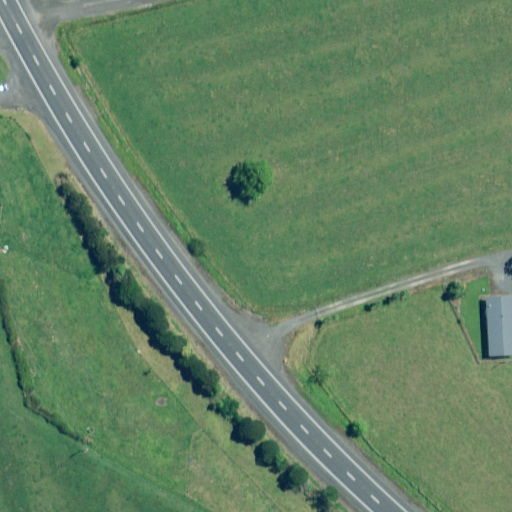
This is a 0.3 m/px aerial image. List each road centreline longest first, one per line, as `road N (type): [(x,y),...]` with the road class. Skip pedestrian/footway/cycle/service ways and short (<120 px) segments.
road 1 (trunk): [(391,511),(295,423),(152,245),(1,0)]
road 2 (track): [(511,254),(373,291),(232,345)]
